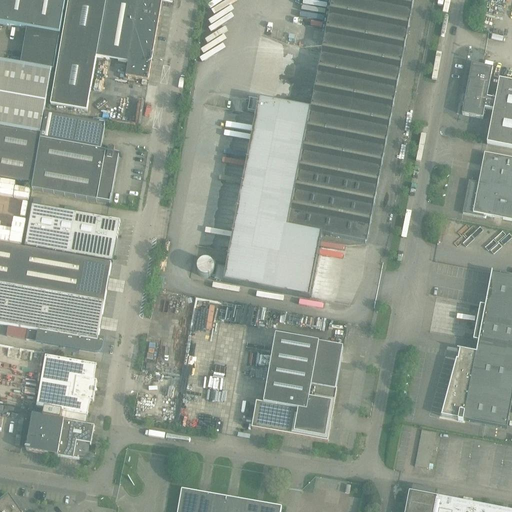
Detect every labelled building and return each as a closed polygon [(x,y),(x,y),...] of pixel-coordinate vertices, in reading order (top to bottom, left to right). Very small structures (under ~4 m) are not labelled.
[(0,0),(0,24),(27,30),(59,35),(60,36),(65,0),(0,0)] [(126,78),(136,80),(148,82),(162,3),(146,0),(69,0),(50,106),(87,112),(96,58),(128,64),(126,78)] [(332,0),(311,111),(249,99),(249,100),(250,101),(248,112),(256,114),(226,269),(217,267),(214,282),(309,300),(322,235),(367,244),(413,0),(332,0)] [(59,35),(27,30),(20,65),(52,71),(53,71),(59,35)] [(0,129),(40,136),(52,71),(20,65),(0,61),(0,129)] [(472,65),(466,95),(462,116),(483,120),(485,110),(493,112),(487,145),(511,149),(511,83),(499,81),(495,101),(487,99),(493,70),(472,65)] [(108,153),(101,152),(105,126),(45,116),(42,137),(41,137),(32,191),(111,205),(116,174),(120,155),(114,154),(115,150),(109,149),(108,153)] [(40,136),(0,129),(0,180),(33,186),(32,191),(41,137),(40,136)] [(463,216),(478,219),(483,220),(484,216),(511,221),(511,159),(485,154),(479,184),(469,182),(463,216)] [(32,207),(25,248),(113,264),(117,239),(118,235),(120,222),(110,220),(106,220),(32,207)] [(0,241),(22,245),(23,243),(11,241),(14,226),(2,224),(3,217),(0,216),(0,241)] [(0,245),(0,285),(105,304),(111,265),(0,245)] [(492,274),(485,308),(480,307),(473,342),(478,343),(476,354),(457,350),(457,351),(460,352),(458,361),(456,361),(441,418),(458,421),(458,422),(463,423),(463,422),(507,430),(511,404),(511,277),(493,274),(492,274)] [(0,325),(28,331),(26,341),(36,343),(36,344),(95,355),(96,355),(97,354),(98,354),(99,354),(99,353),(100,353),(100,352),(101,352),(101,351),(102,350),(102,349),(103,345),(103,341),(103,340),(98,339),(100,329),(102,317),(105,304),(0,285),(0,325)] [(433,323),(437,323),(439,310),(444,311),(444,306),(443,306),(444,299),(436,298),(433,323)] [(252,430),(328,444),(337,391),(336,391),(343,348),(276,337),(264,405),(256,404),(252,430)] [(46,358),(37,409),(44,410),(81,416),(88,417),(90,402),(93,403),(97,382),(94,382),(97,366),(46,358)] [(33,416),(26,452),(50,456),(58,457),(79,461),(79,460),(77,460),(78,457),(80,457),(81,458),(82,458),(83,458),(84,457),(85,457),(85,456),(86,456),(87,455),(88,454),(88,453),(88,452),(89,446),(91,447),(92,440),(93,432),(94,427),(79,424),(81,416),(44,410),(43,418),(33,416)] [(422,430),(416,467),(430,469),(435,432),(422,430)] [(511,511),(441,499),(441,500),(436,499),(438,492),(413,487),(411,494),(410,494),(410,493),(409,492),(405,511),(511,511)] [(281,511),(282,508),(182,490),(177,511),(281,511)] [(0,511),(19,511),(10,498),(0,505),(0,511)]
